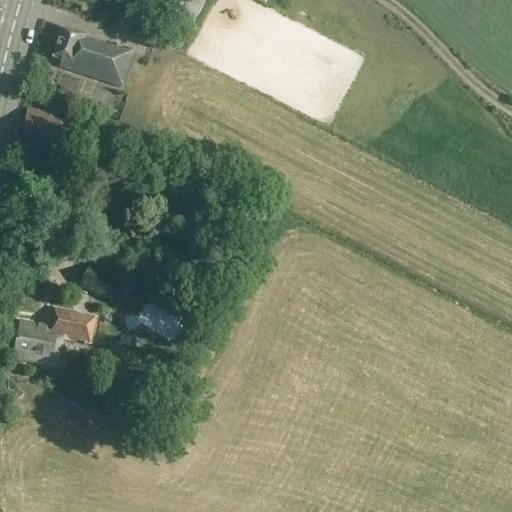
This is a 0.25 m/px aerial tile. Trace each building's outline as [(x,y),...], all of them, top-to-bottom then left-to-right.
[(208,0),(159,0),(153,12),(192,32),(208,0)] [(60,29),(50,59),(59,62),(56,68),(119,90),(130,56),(94,44),(93,47),(82,43),(84,37),(60,29)] [(26,112),(23,136),(29,137),(28,145),(41,147),(41,144),(46,145),(46,148),(69,151),(73,119),(26,112)] [(92,264),(108,263),(107,247),(91,248),(92,264)] [(88,269),(79,291),(112,307),(121,286),(135,293),(141,282),(128,273),(125,277),(111,269),(106,277),(88,269)] [(13,355),(65,365),(67,342),(89,345),(94,321),(75,317),(76,316),(52,311),(47,331),(19,326),(13,355)]
